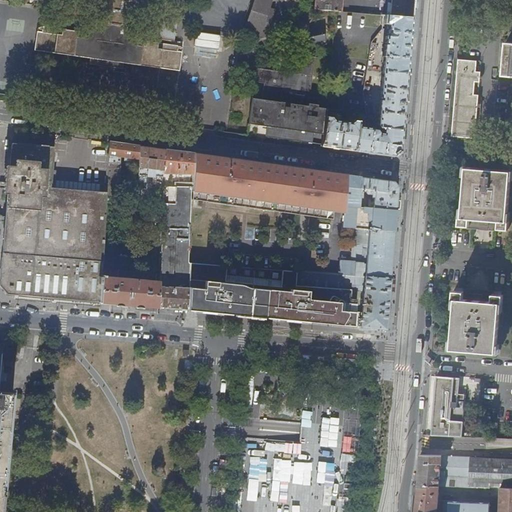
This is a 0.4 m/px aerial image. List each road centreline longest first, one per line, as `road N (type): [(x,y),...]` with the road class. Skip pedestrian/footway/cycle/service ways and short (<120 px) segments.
road 1 (residential): [(433,171),(0,115)]
road 2 (residential): [(0,315),(218,337)]
road 3 (residential): [(218,337),(418,353)]
road 4 (tertiary): [(418,353),(433,171)]
road 5 (residential): [(203,511),(218,337)]
road 6 (tertiary): [(403,511),(418,353)]
road 7 (tertiary): [(435,148),(448,0)]
